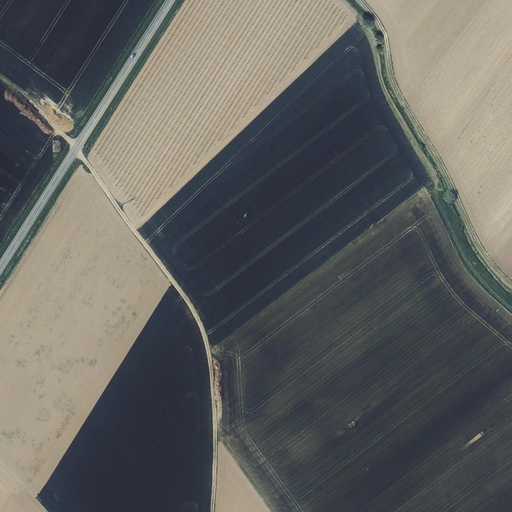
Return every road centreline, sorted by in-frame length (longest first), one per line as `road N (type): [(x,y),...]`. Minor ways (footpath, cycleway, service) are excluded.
road 1 (track): [(0,76),(75,149),(194,314),(210,433),(207,511)]
road 2 (tertiary): [(0,268),(170,0)]
